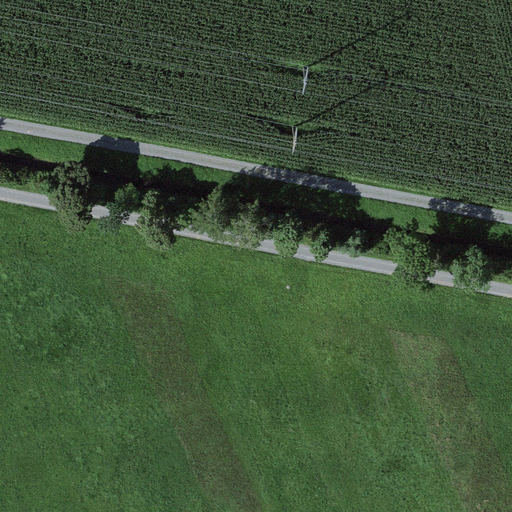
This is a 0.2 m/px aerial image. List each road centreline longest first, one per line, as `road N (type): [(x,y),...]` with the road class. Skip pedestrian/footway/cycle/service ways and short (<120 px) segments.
road 1 (track): [(0,200),(511,297)]
road 2 (track): [(0,121),(511,217)]
